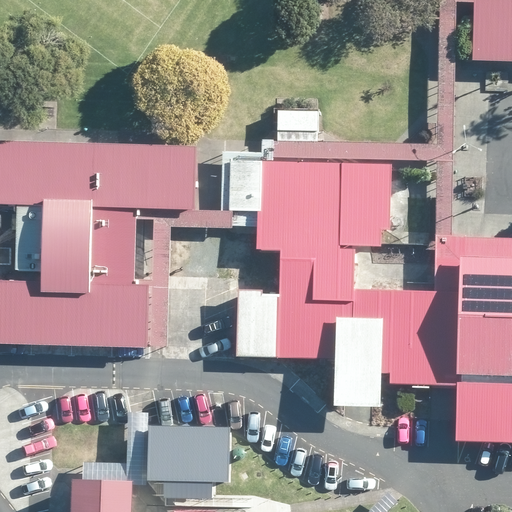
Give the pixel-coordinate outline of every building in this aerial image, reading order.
[(511,2),(468,0),(467,11),(467,57),(466,65),(511,65),(511,2)] [(255,133),(311,133),(312,80),(222,79),(222,133),(230,133),(255,133)] [(390,143),(314,143),(270,142),(271,160),(390,161),(390,143)] [(0,346),(141,350),(142,288),(128,287),(130,213),(190,214),(192,150),(0,144),(0,206),(12,207),(10,273),(33,274),(32,284),(0,283),(0,346)] [(385,232),(386,182),(386,165),(272,163),(272,165),(256,165),(254,235),(254,253),(269,253),(275,253),(274,294),(246,292),(233,292),(232,358),(280,359),(328,360),(327,401),(326,410),(339,410),(373,412),(374,375),(385,375),(385,385),(414,386),(414,387),(431,388),(451,389),(450,419),(449,444),(511,445),(511,262),(452,261),(451,276),(449,276),(449,293),(379,292),(369,292),(345,290),(346,263),(350,263),(351,244),(371,244),(374,245),(375,232),(385,232)] [(9,208),(0,207),(0,248),(8,249),(9,208)] [(123,401),(64,398),(56,397),(53,449),(120,453),(123,401)] [(125,511),(125,503),(65,502),(64,511),(125,511)]
